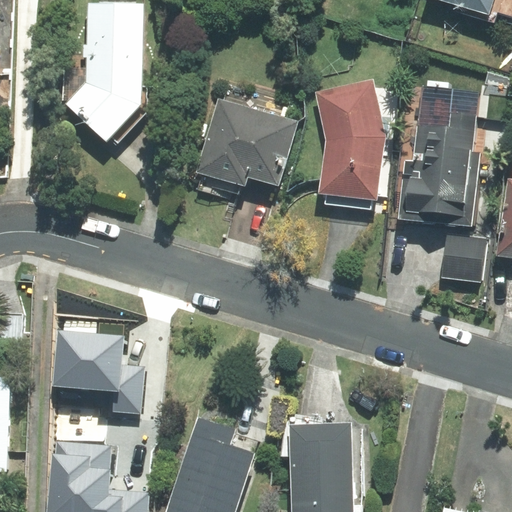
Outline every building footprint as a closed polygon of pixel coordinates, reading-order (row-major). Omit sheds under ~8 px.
[(89,4),(88,45),(84,44),(83,58),(87,58),(86,83),(67,104),(107,141),(111,136),(118,142),(146,112),(147,89),(141,88),(143,5),(135,5),(134,0),(99,0),(99,4),(89,4)] [(442,0),(462,6),(460,13),(495,23),(496,18),(501,0),(442,0)] [(511,0),(501,0),(496,18),(511,23),(511,0)] [(385,137),(372,79),(315,92),(326,141),(319,192),(326,193),(325,203),(371,209),(372,200),(377,200),(385,137)] [(474,150),(480,92),(422,86),(410,92),(394,207),(401,207),(400,218),(474,226),(482,151),(474,150)] [(298,121),(218,98),(196,172),(201,174),(196,189),(235,201),(241,184),(245,185),(247,176),(279,185),(298,121)] [(511,179),(508,179),(498,255),(511,256),(511,179)] [(488,238),(447,233),(442,277),(482,283),(488,238)] [(0,350),(21,351),(22,317),(0,316),(0,350)] [(124,337),(58,331),(53,385),(114,391),(119,391),(121,365),(124,337)] [(121,365),(119,391),(114,391),(112,412),(141,415),(145,367),(121,365)] [(0,471),(7,472),(10,378),(0,377),(0,471)] [(351,423),(322,424),(321,419),(287,414),(281,456),(290,456),(291,511),(362,511),(362,430),(352,430),(351,423)] [(230,445),(235,430),(199,418),(166,511),(234,511),(255,453),(230,445)] [(111,446),(57,442),(56,454),(52,454),(47,511),(148,511),(150,492),(108,488),(111,446)]
